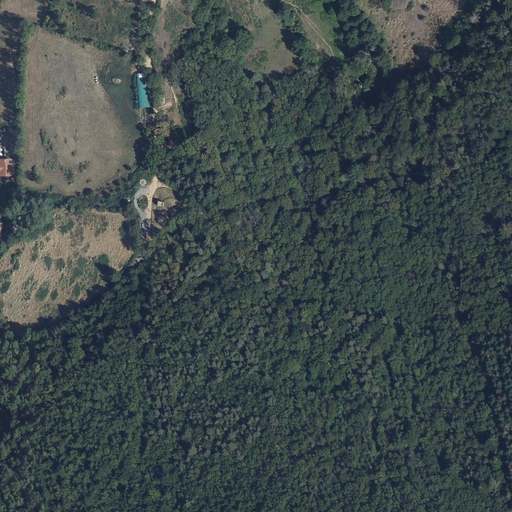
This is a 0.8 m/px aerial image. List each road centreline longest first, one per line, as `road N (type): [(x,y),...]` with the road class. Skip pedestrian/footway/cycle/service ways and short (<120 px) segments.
road 1 (track): [(212,215),(254,300),(293,328),(324,365),(400,410),(511,511)]
road 2 (track): [(147,250),(198,211),(247,233),(301,286),(334,302),(435,331),(511,329)]
road 3 (track): [(115,511),(145,440),(140,357),(154,278),(147,250)]
road 4 (track): [(156,182),(147,32),(153,0)]
road 5 (residential): [(0,353),(76,317),(147,250)]
